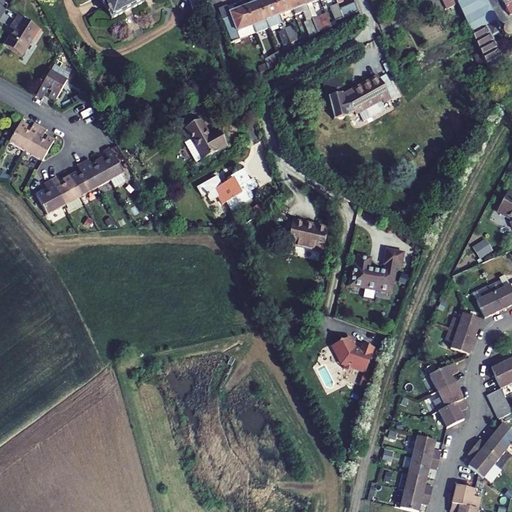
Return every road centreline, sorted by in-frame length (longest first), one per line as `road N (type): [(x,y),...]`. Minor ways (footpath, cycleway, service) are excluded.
road 1 (residential): [(326,311),(344,210),(286,167),(263,105),(271,90),(366,36),(372,25),(363,0)]
road 2 (track): [(0,196),(61,244),(203,239),(221,246),(236,263),(258,336)]
road 3 (residential): [(511,319),(491,329),(483,344),(473,385),(476,419),(452,454),(438,511)]
road 4 (residential): [(0,91),(75,139),(71,156),(39,176)]
road 5 (residential): [(216,0),(256,138)]
